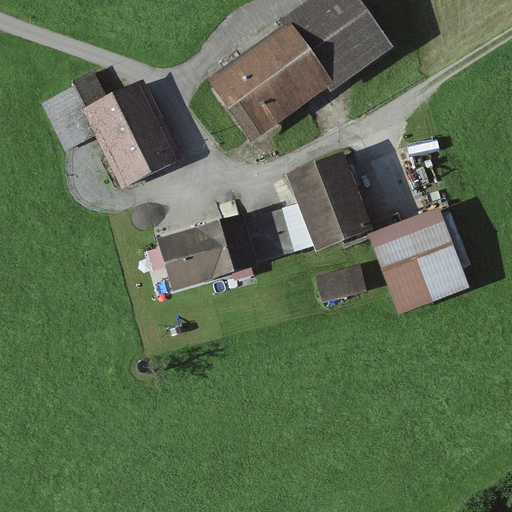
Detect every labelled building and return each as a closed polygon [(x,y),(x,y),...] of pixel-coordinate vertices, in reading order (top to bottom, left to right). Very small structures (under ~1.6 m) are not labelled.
[(283,29),(207,83),(252,147),(330,92),(333,96),(396,51),(360,0),(311,0),(278,23),(283,29)] [(76,90),(43,105),(66,156),(97,141),(122,194),(185,164),(146,82),(108,100),(95,74),(73,84),(76,90)] [(344,157),(288,178),(299,207),(314,249),(317,256),(373,234),(344,157)] [(299,207),(282,212),(294,253),(314,249),(299,207)] [(245,219),(159,243),(173,294),(258,270),(256,264),(294,253),(282,212),(246,222),(245,219)] [(440,213),(369,240),(399,319),(471,293),(440,213)] [(361,268),(316,279),(323,307),(368,296),(361,268)]
